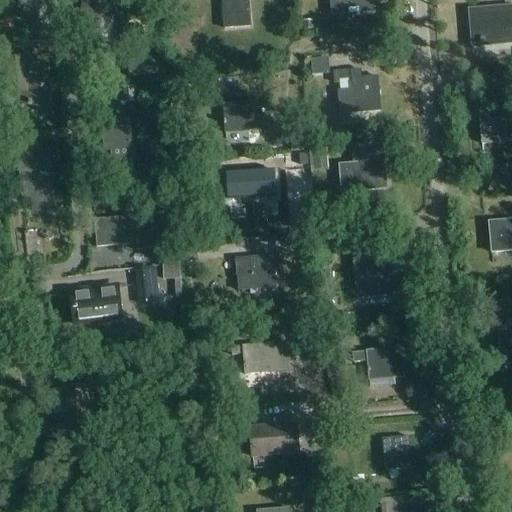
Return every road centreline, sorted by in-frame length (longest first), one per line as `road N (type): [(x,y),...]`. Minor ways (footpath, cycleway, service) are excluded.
road 1 (unclassified): [(422,0),(461,430)]
road 2 (track): [(0,278),(67,270),(80,252),(63,0)]
road 3 (track): [(440,219),(326,228),(310,217),(300,193)]
